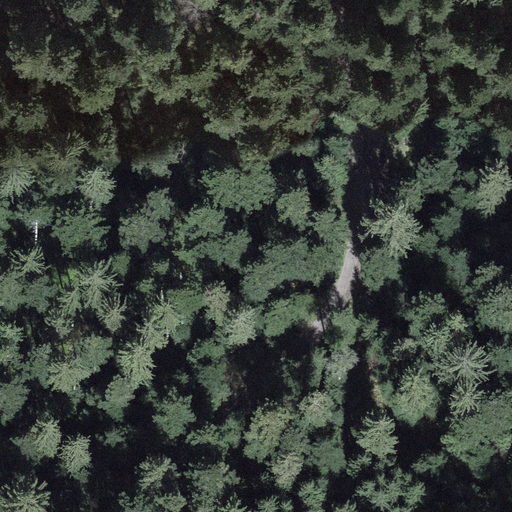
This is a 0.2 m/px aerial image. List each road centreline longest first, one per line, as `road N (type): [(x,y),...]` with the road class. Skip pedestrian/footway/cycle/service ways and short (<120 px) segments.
road 1 (track): [(106,511),(219,423),(337,308),(365,209),(343,0)]
road 2 (track): [(365,209),(380,290),(335,511)]
